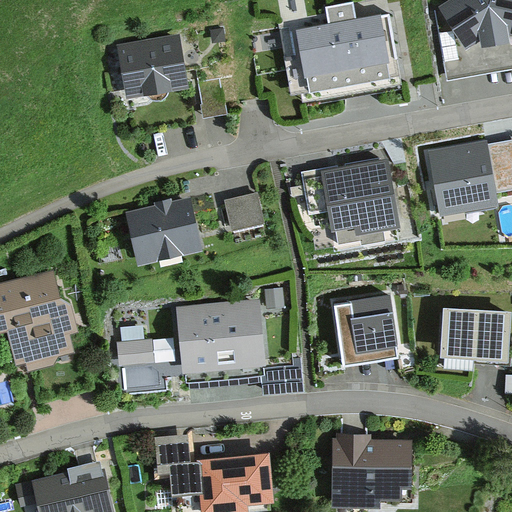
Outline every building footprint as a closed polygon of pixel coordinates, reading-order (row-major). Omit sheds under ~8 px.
[(511,0),(447,0),(436,9),(459,50),(511,40),(511,0)] [(389,5),(279,24),(292,97),(402,78),(389,5)] [(173,37),(111,46),(119,97),(181,88),(173,37)] [(388,158),(301,174),(309,216),(327,212),(332,235),(354,231),(356,239),(401,230),(388,158)] [(251,196),(220,203),(226,231),(257,224),(251,196)] [(182,202),(116,220),(128,266),(194,249),(182,202)] [(48,278),(0,289),(0,339),(1,339),(9,373),(67,359),(48,278)] [(281,292),(265,292),(265,309),(281,309),(281,292)] [(389,352),(383,298),(338,304),(344,357),(389,352)] [(253,304),(174,310),(178,370),(257,365),(253,304)] [(503,317),(440,311),(436,357),(498,363),(503,317)] [(146,343),(116,345),(118,368),(148,366),(146,343)] [(405,441),(329,440),(328,503),(404,505),(405,441)] [(260,500),(259,456),(181,458),(181,469),(167,469),(168,511),(231,511),(231,501),(260,500)] [(100,511),(89,467),(21,484),(28,511),(100,511)]
